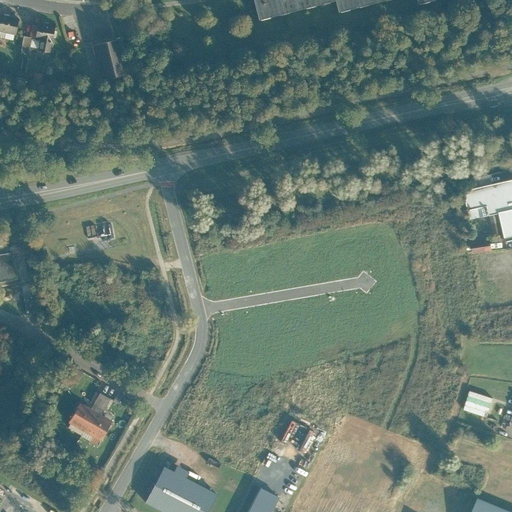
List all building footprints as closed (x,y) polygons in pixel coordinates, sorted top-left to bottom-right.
[(335,0),(252,0),(258,21),(336,2),(335,0)] [(335,0),(336,2),(338,13),(391,0),(335,0)] [(20,19),(0,14),(0,31),(17,35),(20,19)] [(52,52),(56,25),(40,23),(39,25),(33,25),(30,38),(25,37),(22,50),(30,51),(30,48),(52,52)] [(129,74),(121,39),(92,46),(100,81),(129,74)] [(43,74),(35,73),(34,82),(42,83),(43,74)] [(511,176),(509,178),(462,188),(468,207),(476,205),(478,215),(499,211),(505,235),(506,238),(511,236),(511,176)] [(491,215),(493,234),(501,234),(500,214),(491,215)] [(95,226),(86,228),(88,239),(97,237),(95,226)] [(470,236),(472,249),(492,246),(490,233),(470,236)] [(13,251),(0,253),(0,281),(18,278),(13,251)] [(470,390),(464,409),(488,416),(494,397),(470,390)] [(86,430),(107,394),(101,391),(92,407),(82,402),(70,421),(86,430)] [(107,394),(86,430),(102,439),(114,419),(103,413),(112,398),(107,394)] [(164,462),(145,498),(170,511),(204,511),(217,491),(185,474),(189,468),(176,461),(173,467),(164,462)] [(247,511),(271,511),(279,498),(260,488),(247,511)] [(511,511),(511,510),(480,498),(474,511),(511,511)]
